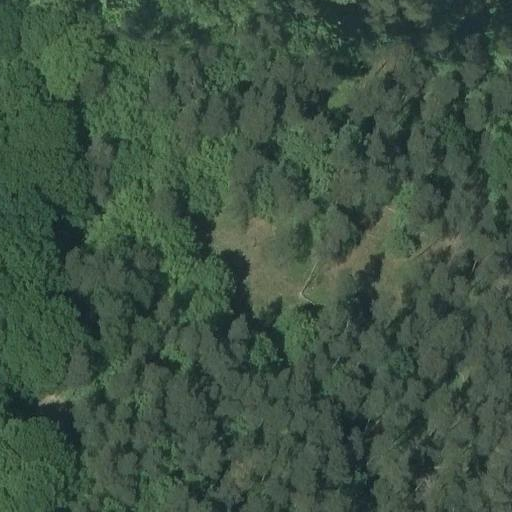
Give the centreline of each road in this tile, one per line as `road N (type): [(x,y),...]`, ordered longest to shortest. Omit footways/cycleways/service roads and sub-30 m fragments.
road 1 (track): [(508,511),(497,251),(363,54),(285,0)]
road 2 (track): [(47,0),(8,361),(2,511)]
